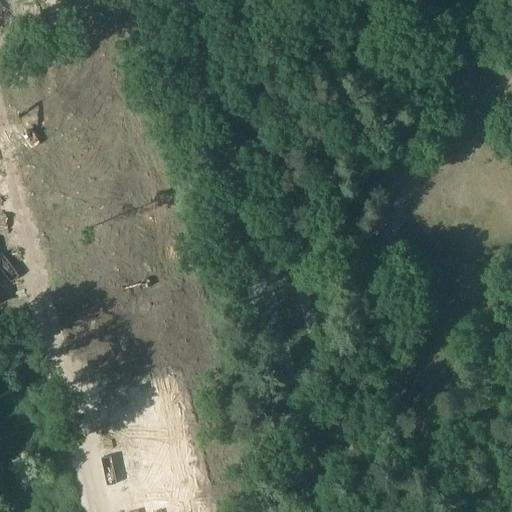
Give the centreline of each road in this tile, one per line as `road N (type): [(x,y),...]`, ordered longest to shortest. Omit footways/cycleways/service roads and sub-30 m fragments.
road 1 (secondary): [(317,511),(182,0)]
road 2 (unknown): [(494,511),(480,448),(511,73)]
road 3 (track): [(0,135),(65,390),(84,511)]
